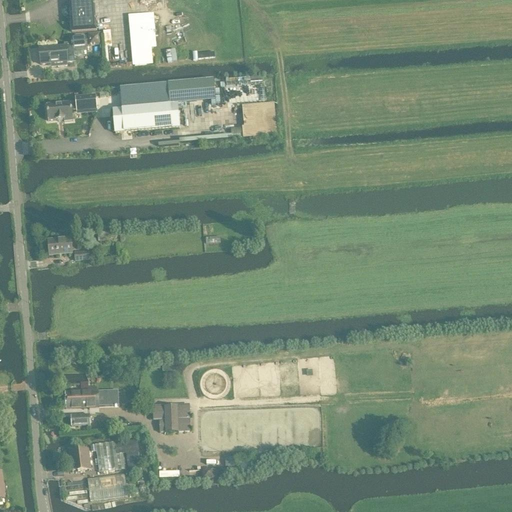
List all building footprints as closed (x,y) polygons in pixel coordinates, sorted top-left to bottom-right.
[(93,0),(77,0),(70,0),(69,1),(71,33),(96,32),(93,0)] [(129,16),(129,21),(133,67),(153,65),(151,49),(156,49),(155,35),(153,19),(153,14),(129,16)] [(100,34),(88,35),(89,47),(101,46),(100,34)] [(64,47),(38,49),(40,63),(40,67),(50,66),(57,65),(58,69),(68,68),(67,64),(74,64),(73,50),(86,49),(85,37),(71,39),(71,44),(65,45),(64,45),(64,47)] [(214,81),(188,84),(189,104),(216,101),(214,81)] [(182,85),(168,86),(169,98),(170,106),(178,105),(190,104),(189,104),(188,84),(182,85)] [(168,86),(120,90),(122,110),(170,106),(169,98),(168,86)] [(71,104),(46,106),(48,122),(64,121),(64,123),(73,122),(72,112),(77,111),(77,112),(97,111),(95,97),(76,99),(76,104),(71,105),(71,104)] [(122,110),(114,111),(116,134),(180,129),(178,105),(170,106),(122,110)] [(242,129),(231,130),(231,136),(232,140),(243,139),(242,129)] [(99,242),(110,242),(110,233),(99,234),(99,242)] [(49,257),(73,255),(71,241),(48,242),(49,257)] [(76,263),(90,262),(89,253),(75,255),(76,263)] [(81,393),(65,394),(66,410),(66,411),(99,409),(99,408),(110,408),(109,392),(98,392),(87,393),(87,389),(88,389),(88,384),(86,384),(81,384),(81,385),(81,393)] [(178,433),(191,432),(190,408),(177,408),(177,407),(165,408),(153,409),(153,420),(159,420),(160,434),(166,434),(178,434),(178,433)] [(91,427),(90,417),(71,417),(71,428),(91,427)] [(136,441),(124,443),(115,444),(116,455),(123,454),(123,455),(126,454),(129,474),(140,473),(136,441)] [(115,444),(95,447),(96,453),(99,474),(125,470),(123,455),(123,454),(116,455),(115,444)] [(71,466),(77,466),(78,473),(90,471),(88,451),(70,453),(71,466)] [(90,502),(127,497),(124,475),(87,480),(90,502)]
